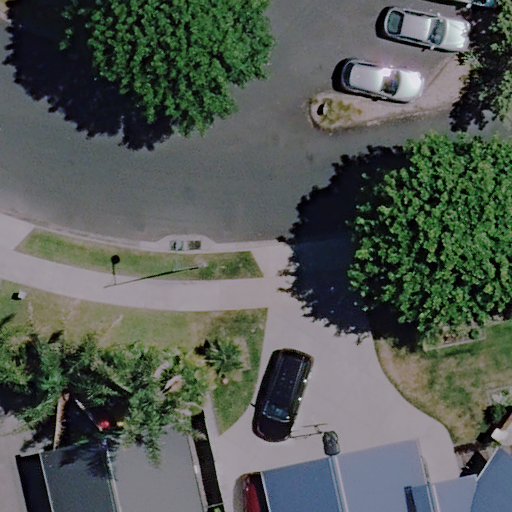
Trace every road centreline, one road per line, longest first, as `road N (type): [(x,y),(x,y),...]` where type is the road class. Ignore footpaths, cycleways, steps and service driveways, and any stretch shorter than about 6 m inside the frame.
road 1 (residential): [(511,148),(204,194)]
road 2 (residential): [(79,187),(248,77),(305,0)]
road 3 (residential): [(204,194),(79,187)]
